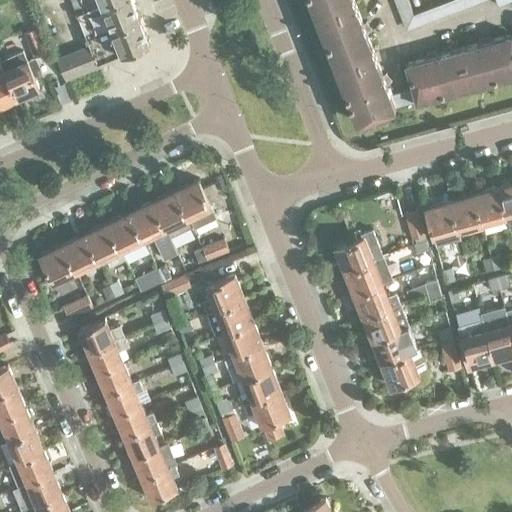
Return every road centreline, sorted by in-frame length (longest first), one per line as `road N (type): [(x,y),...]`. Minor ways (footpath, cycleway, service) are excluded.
road 1 (residential): [(0,245),(115,511)]
road 2 (residential): [(365,446),(266,206)]
road 3 (residential): [(0,217),(224,113)]
road 4 (residential): [(207,71),(0,163)]
road 5 (residential): [(335,179),(264,0)]
road 6 (residential): [(335,179),(511,131)]
road 7 (residential): [(365,446),(224,511)]
road 8 (residential): [(365,446),(511,404)]
